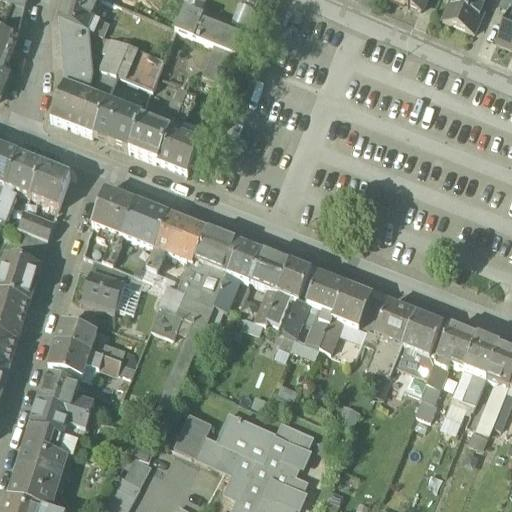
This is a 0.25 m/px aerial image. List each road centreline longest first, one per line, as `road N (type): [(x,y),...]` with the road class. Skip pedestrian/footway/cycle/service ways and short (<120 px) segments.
road 1 (residential): [(95,169),(511,331)]
road 2 (residential): [(95,169),(0,473)]
road 3 (residential): [(295,0),(511,91)]
road 4 (residential): [(46,0),(35,86),(16,138)]
